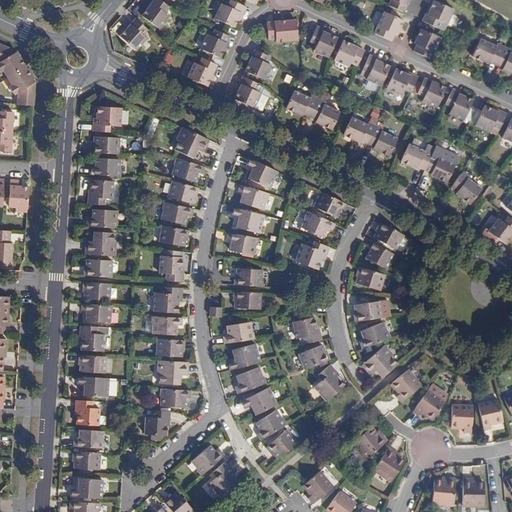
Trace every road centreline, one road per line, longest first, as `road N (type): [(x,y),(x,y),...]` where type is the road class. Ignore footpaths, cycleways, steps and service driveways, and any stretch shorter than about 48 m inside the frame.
road 1 (residential): [(241,126),(220,174),(199,284),(216,408)]
road 2 (residential): [(43,507),(57,288)]
road 3 (residential): [(374,194),(343,254),(333,295),(349,365)]
road 4 (tertiary): [(374,194),(241,126)]
road 5 (tertiary): [(496,271),(374,194)]
road 6 (residential): [(280,3),(248,24),(208,111)]
road 7 (residential): [(280,3),(398,52)]
road 8 (residential): [(398,52),(511,103)]
road 9 (tertiary): [(208,111),(97,62)]
road 10 (residential): [(216,408),(131,493)]
